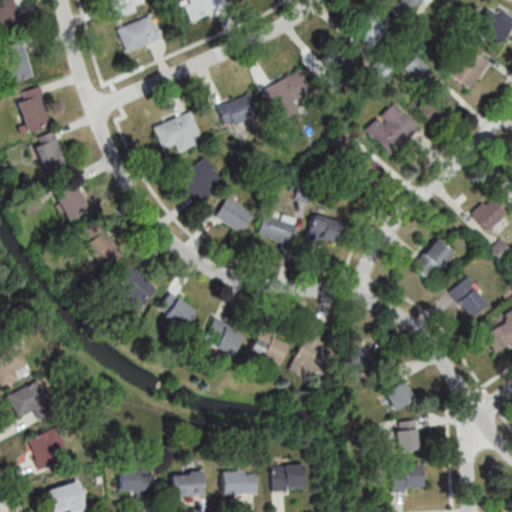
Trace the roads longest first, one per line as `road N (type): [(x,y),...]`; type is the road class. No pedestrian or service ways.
road 1 (residential): [(511,449),(431,343),(399,315),(359,294),(242,277),(195,256),(142,204),(97,111),(65,0)]
road 2 (residential): [(97,111),(268,35),(318,0)]
road 3 (residential): [(359,294),(387,236),(511,109)]
road 4 (residential): [(470,511),(469,425),(511,390)]
